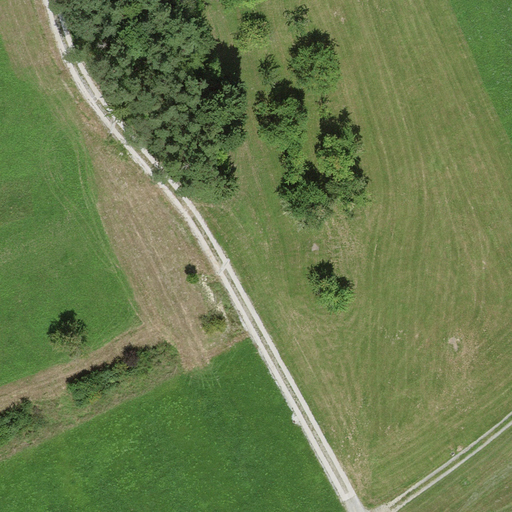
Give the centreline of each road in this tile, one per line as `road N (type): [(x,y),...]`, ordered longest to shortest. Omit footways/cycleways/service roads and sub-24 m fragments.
road 1 (track): [(359,511),(197,213),(88,86),(53,0)]
road 2 (track): [(393,511),(511,426)]
